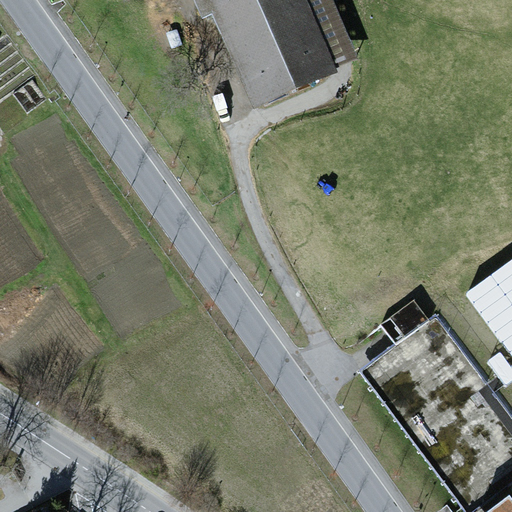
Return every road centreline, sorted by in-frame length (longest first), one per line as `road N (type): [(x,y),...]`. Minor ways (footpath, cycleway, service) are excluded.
road 1 (residential): [(26,0),(389,511)]
road 2 (tertiary): [(0,416),(147,511)]
